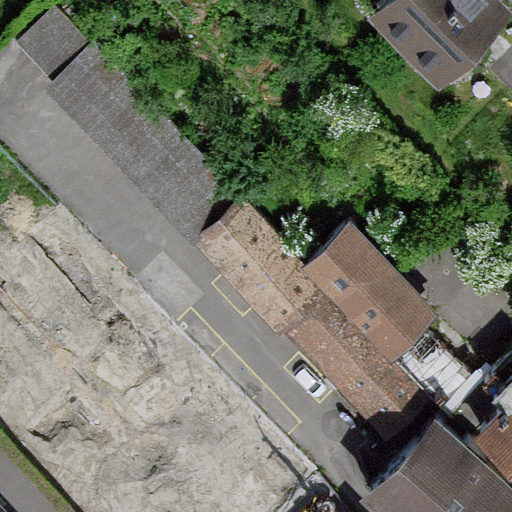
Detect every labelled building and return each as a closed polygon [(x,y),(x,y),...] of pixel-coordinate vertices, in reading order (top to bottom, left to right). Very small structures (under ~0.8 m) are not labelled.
[(51,70),(43,77),(385,426),(428,384),(377,332),(287,239),(51,0),(50,0),(16,34),(51,70)] [(367,0),(365,2),(433,70),(461,42),(478,25),(488,15),(503,0),(367,0)] [(287,239),(377,332),(409,301),(425,285),(334,193),(287,239)] [(428,384),(444,400),(476,369),(409,301),(377,332),(428,384)] [(219,509),(273,461),(141,317),(58,393),(166,511),(181,511),(203,492),(219,509)] [(476,369),(444,400),(478,435),(486,427),(511,453),(511,344),(490,366),(485,360),(476,369)] [(511,511),(511,473),(434,400),(373,465),(423,511),(511,511)]
